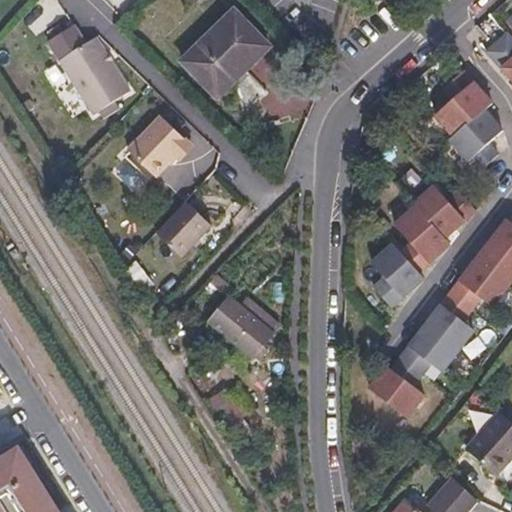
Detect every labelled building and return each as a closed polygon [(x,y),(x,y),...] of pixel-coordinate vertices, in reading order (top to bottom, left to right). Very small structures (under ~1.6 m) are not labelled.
[(182,62),(217,97),(270,48),(235,13),(182,62)] [(71,26),(46,41),(95,118),(132,96),(95,38),(86,46),(83,45),(71,26)] [(486,51),(493,58),(511,41),(511,39),(506,34),(486,51)] [(511,41),(493,58),(511,80),(511,41)] [(493,105),(464,73),(444,90),(454,101),(436,117),(455,138),(485,112),(493,105)] [(455,138),(450,141),(478,172),(498,155),(488,144),(503,132),(485,112),(455,138)] [(166,121),(132,154),(159,181),(181,160),(183,163),(196,150),(166,121)] [(444,237),(474,210),(456,189),(445,200),(432,185),(411,203),(413,205),(428,222),(430,221),(444,237)] [(413,205),(395,222),(411,240),(401,247),(419,267),(449,242),(444,237),(430,221),(428,222),(413,205)] [(211,231),(187,206),(156,237),(180,262),(211,231)] [(508,219),(492,239),(511,254),(511,220),(509,218),(508,219)] [(401,247),(394,239),(373,258),(385,272),(374,282),(391,302),(424,272),(419,267),(401,247)] [(511,283),(511,254),(492,239),(476,259),(510,286),(511,283)] [(510,286),(476,259),(450,291),(473,309),(482,297),(494,307),(510,286)] [(464,320),(473,309),(450,291),(425,323),(459,350),(475,330),(464,320)] [(256,350),(273,327),(228,294),(210,317),(256,350)] [(442,371),(459,350),(425,323),(399,356),(422,373),(431,362),(442,371)] [(422,373),(399,356),(390,367),(388,364),(370,388),(407,416),(425,394),(413,385),(422,373)] [(497,474),(511,458),(511,420),(501,411),(468,448),(497,474)] [(60,511),(31,465),(25,468),(16,452),(0,462),(0,511),(60,511)] [(435,511),(470,511),(480,501),(461,483),(435,511)] [(397,511),(420,511),(407,500),(397,511)]
